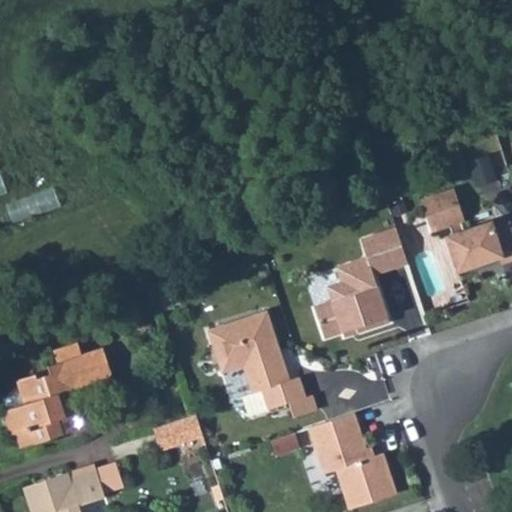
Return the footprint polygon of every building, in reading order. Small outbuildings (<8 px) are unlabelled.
[(477,182),(495,176),(487,152),(469,158),(477,182)] [(452,230),(446,232),(458,268),(499,255),(501,260),(511,256),(511,226),(509,218),(493,223),(491,217),(464,226),(452,186),(422,196),(432,226),(449,220),(452,230)] [(314,304),(324,335),(356,324),(357,329),(389,319),(373,271),(407,260),(396,225),(361,236),(367,255),(337,265),(342,279),(328,284),(332,298),(314,304)] [(266,308),(207,327),(221,368),(242,361),(251,390),(241,393),(247,412),(304,394),(298,374),(288,377),(286,369),(278,365),(274,352),(279,350),(266,308)] [(54,371),(38,376),(36,372),(16,379),(23,402),(2,409),(10,434),(14,433),(18,448),(76,429),(72,414),(79,411),(71,387),(81,384),(73,355),(85,352),(81,341),(57,348),(61,359),(50,362),(54,371)] [(286,369),(279,350),(274,352),(278,365),(286,369)] [(364,445),(353,410),(308,424),(323,470),(335,466),(348,506),(395,491),(381,450),(373,453),(367,455),(364,445)] [(203,433),(196,412),(173,420),(180,441),(199,435),(203,433)] [(180,441),(173,420),(154,426),(161,447),(180,441)] [(364,445),(367,455),(373,453),(370,443),(364,445)] [(96,466),(103,490),(122,483),(116,460),(96,466)] [(30,511),(83,511),(81,503),(105,494),(103,490),(96,466),(71,474),(69,469),(21,485),(30,511)]
